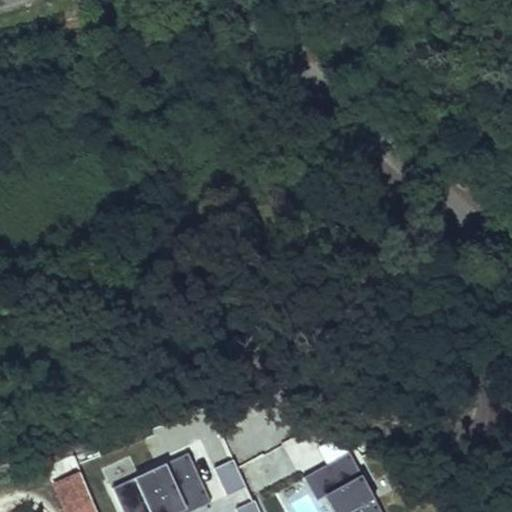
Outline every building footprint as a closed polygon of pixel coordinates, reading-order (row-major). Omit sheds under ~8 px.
[(299,474),(339,451),(329,433),(288,455),(299,474)] [(195,448),(108,480),(119,511),(174,511),(243,486),(232,457),(202,468),(195,448)] [(377,511),(351,450),(302,471),(319,511),(377,511)] [(250,461),(253,486),(288,482),(286,457),(250,461)] [(97,511),(79,473),(54,484),(65,511),(97,511)] [(258,511),(253,499),(234,507),(236,511),(258,511)]
